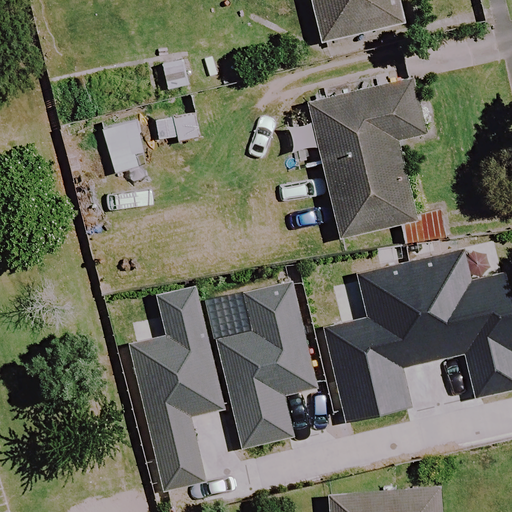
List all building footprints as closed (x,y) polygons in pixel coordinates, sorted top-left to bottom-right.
[(306,0),(316,44),(396,26),(390,0),(306,0)] [(302,100),(333,243),(389,231),(393,251),(445,239),(437,204),(407,211),(392,143),(420,137),(407,77),(302,100)] [(420,287),(309,292),(310,304),(286,305),(287,357),(341,355),(343,424),(462,420),(461,386),(440,386),(438,338),(422,338),(420,287)] [(247,419),(251,474),(323,470),(320,414),(247,419)] [(437,511),(437,492),(326,496),(326,511),(437,511)]
